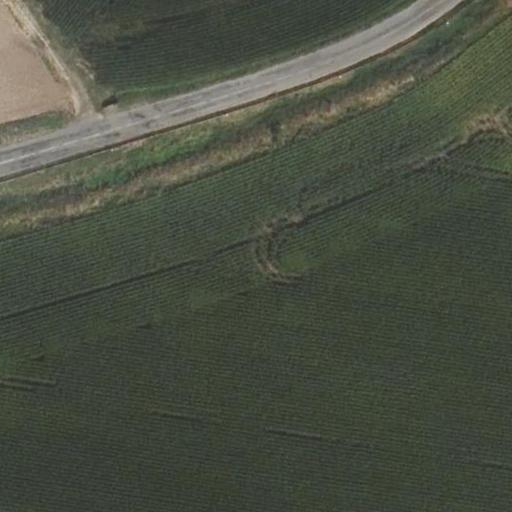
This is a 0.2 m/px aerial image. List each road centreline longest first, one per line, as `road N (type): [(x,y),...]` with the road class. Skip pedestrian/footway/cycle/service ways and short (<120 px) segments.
road 1 (tertiary): [(446,0),(382,39),(278,81),(0,163)]
road 2 (track): [(2,0),(96,136)]
